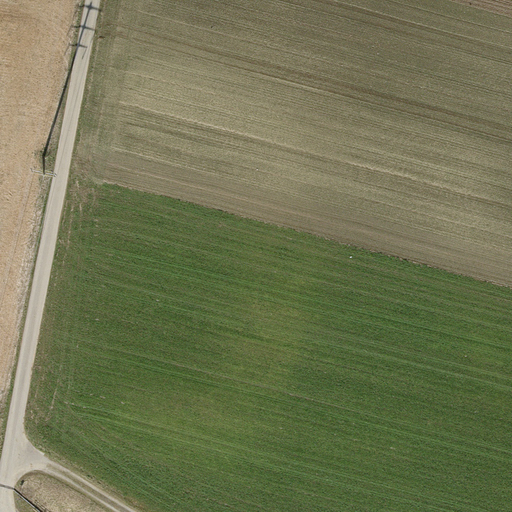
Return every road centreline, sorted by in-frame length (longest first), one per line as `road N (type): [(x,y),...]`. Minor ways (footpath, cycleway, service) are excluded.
road 1 (track): [(89,0),(0,483)]
road 2 (track): [(6,447),(131,511)]
